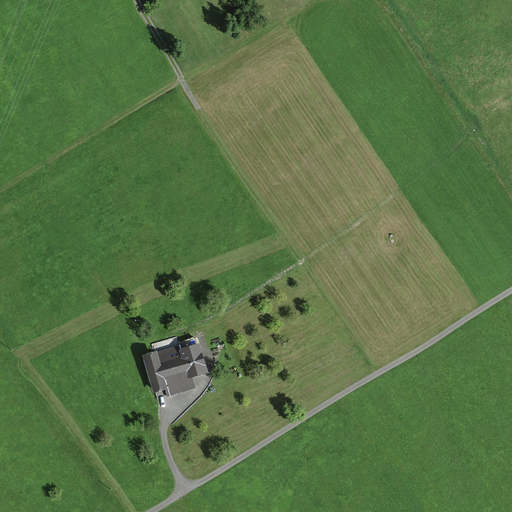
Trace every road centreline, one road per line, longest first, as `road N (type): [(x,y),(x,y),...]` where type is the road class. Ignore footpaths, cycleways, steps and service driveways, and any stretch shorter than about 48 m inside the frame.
road 1 (track): [(150,511),(511,289)]
road 2 (track): [(138,0),(200,109)]
